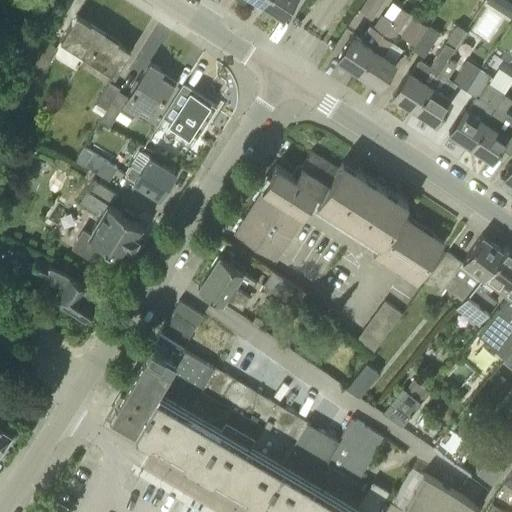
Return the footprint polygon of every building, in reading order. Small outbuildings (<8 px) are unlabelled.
[(265,0),(262,5),(283,18),(294,0),(265,0)] [(373,17),(383,0),(364,0),(359,9),(373,17)] [(498,9),(504,0),(485,0),(486,1),(498,9)] [(397,10),(391,20),(357,72),(379,86),(404,48),(393,41),(412,13),(401,6),(398,10),(397,10)] [(87,57),(102,31),(89,23),(76,14),(60,39),(87,57)] [(357,72),(391,20),(382,14),(374,27),(371,25),(362,38),(353,33),(336,58),(357,72)] [(417,44),(429,24),(413,14),(400,33),(417,44)] [(415,110),(448,57),(466,29),(457,23),(430,65),(419,58),(411,71),(409,69),(392,95),(415,110)] [(429,24),(417,44),(413,49),(423,56),(440,31),(429,24)] [(456,48),(468,56),(481,36),(469,28),(456,48)] [(102,31),(87,57),(113,74),(130,49),(117,40),(116,41),(102,31)] [(44,69),(57,47),(47,40),(33,62),(44,69)] [(467,90),(480,69),(481,68),(467,59),(452,80),(447,77),(456,64),(457,65),(458,64),(448,57),(415,110),(435,123),(452,97),(449,96),(457,83),(467,90)] [(118,90),(101,116),(97,122),(109,128),(120,110),(131,117),(134,111),(136,112),(141,104),(153,112),(171,83),(158,74),(161,69),(150,62),(128,96),(118,90)] [(480,69),(467,90),(478,97),(492,77),(480,69)] [(101,116),(118,90),(119,88),(109,81),(91,110),(101,116)] [(188,135),(209,102),(183,84),(162,115),(174,123),(172,125),(188,135)] [(470,145),(504,93),(494,86),(476,113),(465,106),(448,131),(470,145)] [(504,93),(470,145),(491,159),(499,146),(509,153),(511,148),(511,114),(503,108),(511,97),(504,93)] [(83,165),(92,151),(84,147),(76,160),(83,165)] [(337,167),(310,150),(301,164),(294,174),(276,163),(233,228),(275,255),(318,188),(323,190),(315,202),(379,242),(372,252),(417,281),(444,239),(401,212),(407,202),(342,160),(337,167)] [(108,180),(116,167),(92,151),(83,165),(108,180)] [(173,172),(147,155),(139,167),(130,163),(123,174),(132,180),(132,179),(159,195),(173,172)] [(511,180),(511,162),(503,175),(511,180)] [(133,220),(136,215),(125,208),(122,213),(110,205),(117,194),(93,179),(78,201),(95,211),(98,206),(104,208),(90,232),(82,227),(71,246),(99,262),(108,247),(124,257),(142,225),(133,220)] [(484,274),(501,250),(481,234),(460,261),(447,249),(423,282),(438,295),(445,286),(461,299),(480,276),(483,273),(484,274)] [(509,293),(511,289),(511,249),(505,244),(501,250),(484,274),(483,273),(480,276),(461,299),(454,308),(479,324),(498,299),(486,290),(494,281),(509,293)] [(240,269),(220,256),(220,255),(218,254),(197,286),(223,302),(227,295),(241,304),(257,279),(243,271),(244,269),(241,267),(240,269)] [(85,316),(96,300),(93,298),(98,291),(83,282),(68,272),(48,262),(37,257),(31,270),(62,284),(54,296),(85,316)] [(296,307),(306,292),(272,270),(262,285),(296,307)] [(511,346),(511,289),(509,293),(511,294),(476,336),(495,351),(502,358),(511,346)] [(203,315),(179,299),(109,414),(135,430),(183,347),(203,315)] [(394,322),(401,312),(384,300),(377,309),(394,322)] [(394,322),(377,309),(370,319),(387,332),(394,322)] [(387,332),(370,319),(363,329),(380,342),(387,332)] [(380,342),(363,329),(356,339),(373,351),(380,342)] [(511,346),(502,358),(504,359),(502,361),(511,369),(511,346)] [(245,383),(183,347),(135,430),(198,466),(245,383)] [(358,395),(377,370),(366,361),(346,387),(358,395)] [(404,390),(421,404),(431,393),(414,379),(404,390)] [(308,420),(245,383),(198,466),(261,504),(308,420)] [(402,426),(421,404),(404,390),(386,414),(402,426)] [(339,438),(308,420),(261,504),(274,511),(337,511),(345,499),(383,435),(351,417),(339,438)] [(0,447),(9,433),(0,426),(0,447)] [(486,458),(476,472),(490,483),(501,468),(486,458)] [(385,511),(476,511),(481,504),(425,471),(404,506),(392,499),(385,511)] [(511,476),(509,474),(503,483),(511,488),(511,476)] [(357,506),(345,499),(337,511),(375,511),(389,490),(372,480),(357,506)]
